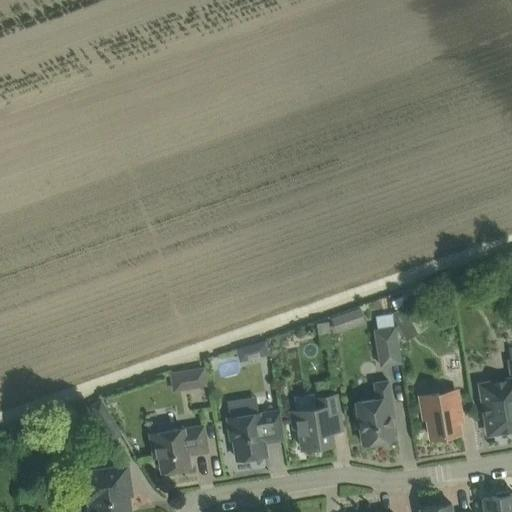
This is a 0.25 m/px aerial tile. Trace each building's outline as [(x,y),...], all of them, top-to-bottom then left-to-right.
[(480,294),(472,271),(454,277),(462,300),(480,294)] [(391,313),(401,332),(414,325),(404,306),(391,313)] [(342,314),(331,318),(336,332),(347,328),(342,314)] [(373,330),(379,367),(401,364),(395,326),(394,326),(378,329),(373,330)] [(264,342),(248,346),(252,358),(267,353),(264,342)] [(511,379),(482,385),(489,432),(511,428),(511,358),(509,358),(511,378),(511,379)] [(453,365),(455,375),(466,373),(464,364),(453,365)] [(207,386),(204,367),(169,373),(172,392),(207,386)] [(357,402),(363,444),(394,439),(391,417),(395,416),(389,380),(374,383),(377,398),(357,402)] [(457,412),(461,412),(457,391),(420,397),(424,418),(428,417),(431,437),(460,432),(457,412)] [(317,406),(292,411),(294,429),(299,428),(303,449),(333,443),(330,422),(342,420),(337,394),(316,398),(317,406)] [(89,408),(110,444),(124,436),(103,400),(89,408)] [(228,420),(231,439),(234,439),(237,459),(241,458),(243,461),(252,459),(254,456),(266,454),(264,442),(284,439),(279,410),(260,413),(260,412),(228,418),(228,420)] [(188,455),(209,451),(204,425),(184,428),(150,433),(154,457),(160,456),(162,471),(190,467),(188,455)] [(130,511),(127,494),(131,494),(127,466),(79,473),(84,505),(92,504),(93,511),(130,511)] [(511,511),(511,493),(483,498),(484,511),(511,511)] [(452,511),(451,503),(420,508),(421,511),(472,511),(473,511),(471,511),(452,511)]
